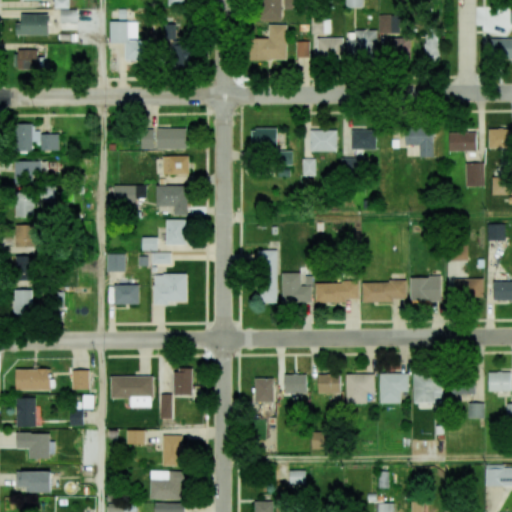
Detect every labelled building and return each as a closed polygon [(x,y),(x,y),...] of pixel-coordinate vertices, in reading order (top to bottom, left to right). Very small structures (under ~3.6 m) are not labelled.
[(69,8),(68,0),(54,0),(54,8),(69,8)] [(258,0),(258,19),(280,20),(280,0),(258,0)] [(363,8),(362,0),(345,0),(345,7),(363,8)] [(61,8),(77,8),(77,21),(61,21),(61,8)] [(16,35),(48,35),(48,14),(20,14),(20,23),(16,22),(16,35)] [(397,33),(397,15),(378,15),(378,33),(397,33)] [(137,21),(110,21),(109,43),(124,43),(124,60),(148,61),(148,40),(137,40),(137,21)] [(311,32),(329,33),(330,21),(311,21),(311,32)] [(165,40),(175,40),(174,24),(164,24),(165,40)] [(287,25),(268,24),(268,38),(248,38),(248,60),(286,60),(287,25)] [(376,30),(354,30),(355,39),(346,39),(346,58),(377,58),(376,30)] [(424,60),(438,61),(439,33),(425,32),(424,60)] [(384,38),(385,58),(411,57),(410,37),(384,38)] [(342,38),(316,38),(317,58),(343,58),(342,38)] [(511,38),(490,39),(491,59),(511,58),(511,38)] [(309,42),(295,41),(295,57),(309,57),(309,42)] [(170,66),(191,67),(193,45),(171,44),(170,66)] [(37,49),(17,50),(17,69),(37,69),(37,49)] [(31,151),(32,141),(39,141),(40,131),(31,131),(31,124),(15,124),(15,151),(31,151)] [(405,145),(419,145),(420,157),(433,157),(432,127),(405,128),(405,145)] [(157,149),(186,148),(185,128),(157,129),(157,149)] [(277,128),(253,128),(253,147),(276,147),(277,128)] [(511,128),(488,128),(488,148),(511,148),(511,128)] [(141,149),(153,149),(153,129),(140,130),(141,149)] [(375,149),(375,129),(351,130),(351,149),(375,149)] [(337,151),(336,130),(310,130),(310,151),(337,151)] [(448,132),(449,151),(476,151),(476,132),(448,132)] [(59,134),(41,133),(40,150),(58,150),(59,134)] [(292,151),(279,151),(278,165),(292,165),(292,151)] [(188,155),(162,156),(162,174),(189,174),(188,155)] [(315,175),(315,158),(302,158),(302,175),(315,175)] [(359,158),(341,158),(341,171),(359,171),(359,158)] [(47,160),(14,161),(14,181),(47,180),(47,160)] [(465,186),(482,186),(482,163),(465,162),(465,186)] [(492,195),(511,194),(511,176),(491,177),(492,195)] [(155,205),(174,206),(173,215),(187,215),(188,186),(156,184),(155,205)] [(46,201),(57,197),(53,185),(41,189),(46,201)] [(114,185),(113,203),(136,203),(136,199),(145,199),(145,185),(114,185)] [(15,217),(33,217),(33,192),(15,192),(15,217)] [(186,245),(187,220),(166,219),(165,244),(186,245)] [(487,240),(506,240),(506,223),(487,224),(487,240)] [(15,246),(36,246),(36,225),(15,225),(15,246)] [(141,250),(157,251),(157,237),(141,237),(141,250)] [(452,260),(468,259),(467,243),(451,244),(452,260)] [(277,303),(276,250),(258,250),(259,303),(277,303)] [(170,253),(151,252),(151,263),(170,264),(170,253)] [(107,271),(125,271),(124,253),(107,253),(107,271)] [(16,281),(35,280),(34,255),(15,255),(16,281)] [(300,272),(281,272),(282,303),(312,302),(311,285),(301,286),(300,272)] [(186,273),(153,274),(153,303),(187,302),(186,273)] [(410,276),(410,301),(440,302),(441,277),(410,276)] [(454,278),(453,297),(483,297),(483,279),(454,278)] [(315,282),(315,302),(359,301),(358,281),(315,282)] [(362,302),(394,302),(393,298),(406,298),(406,281),(362,281),(362,302)] [(493,299),(511,299),(511,281),(493,281),(493,299)] [(138,304),(138,284),(113,285),(113,304),(138,304)] [(32,290),(14,289),(13,314),(31,314),(32,290)] [(50,390),(50,369),(15,369),(15,390),(50,390)] [(173,394),(192,394),(192,369),(173,369),(173,394)] [(89,370),(71,370),(71,389),(89,389),(89,370)] [(511,391),(510,372),(488,372),(488,391),(511,391)] [(318,393),(340,393),(340,373),(317,374),(318,393)] [(408,373),(379,373),(380,403),(400,402),(400,392),(408,391),(408,373)] [(413,403),(442,402),(441,373),(412,374),(413,403)] [(306,374),(284,374),(284,393),(306,393),(306,374)] [(374,374),(345,374),(346,403),(366,403),(366,392),(374,392),(374,374)] [(150,376),(110,376),(111,398),(151,397),(150,376)] [(447,377),(448,394),(475,394),(474,376),(447,377)] [(273,378),(254,377),(253,401),(273,402),(273,378)] [(172,418),(171,394),(160,394),(160,418),(172,418)] [(16,426),(35,426),(35,397),(16,398),(16,426)] [(468,418),(483,418),(483,403),(467,403),(468,418)] [(82,425),(83,409),(69,409),(69,425),(82,425)] [(126,443),(144,444),(144,430),(126,430),(126,443)] [(49,433),(16,432),(15,448),(28,448),(28,458),(48,459),(49,433)] [(161,465),(184,465),(185,435),(162,435),(161,465)] [(485,485),(511,486),(511,466),(485,466),(485,485)] [(150,499),(181,499),(181,483),(185,483),(185,471),(150,470),(150,499)] [(306,470),(289,470),(289,484),(305,485),(306,470)] [(50,472),(17,471),(16,487),(26,487),(26,492),(50,492),(50,472)] [(421,511),(422,500),(411,501),(410,511),(421,511)] [(184,511),(184,503),(155,502),(154,511),(184,511)] [(253,511),(269,511),(270,502),(254,502),(253,511)]
